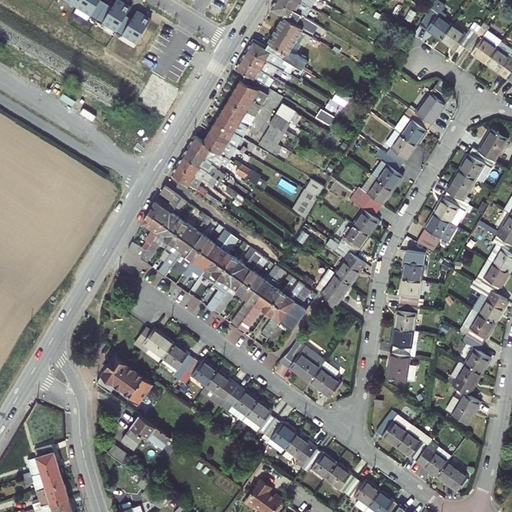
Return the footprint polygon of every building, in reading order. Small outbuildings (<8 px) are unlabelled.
[(81,0),(78,6),(92,13),(90,16),(97,20),(107,3),(101,0),(81,0)] [(127,15),(131,8),(118,0),(116,0),(113,7),(107,3),(97,20),(103,24),(105,21),(118,29),(127,15)] [(307,17),(278,0),(276,0),(271,9),(284,17),(306,30),(304,32),(309,34),(312,36),(319,25),(306,18),(307,17)] [(312,8),(299,0),(278,0),(307,17),(312,8)] [(447,5),(439,0),(434,0),(434,1),(444,9),(447,5)] [(445,18),(440,14),(443,11),(444,9),(434,1),(428,11),(420,24),(441,39),(452,23),(445,18)] [(118,29),(116,32),(123,36),(125,33),(138,41),(151,19),(137,11),(133,18),(127,15),(118,29)] [(306,30),(284,17),(266,47),(274,51),(290,61),(303,69),(308,60),(296,53),(309,34),(304,32),(306,30)] [(490,26),(484,22),(481,27),(487,31),(487,30),(490,26)] [(467,33),(452,23),(441,39),(456,49),(460,43),(466,48),(481,27),(474,23),(467,33)] [(502,41),(487,30),(487,31),(481,27),(466,48),(486,62),(501,41),(502,41)] [(155,39),(142,61),(155,69),(169,48),(155,39)] [(274,51),(266,47),(253,39),(248,49),(279,68),(283,70),(285,71),(290,61),(274,51)] [(511,48),(501,41),(486,62),(507,77),(511,69),(511,48)] [(279,68),(248,49),(242,58),(271,75),(274,77),(274,76),(279,68)] [(271,75),(242,58),(236,68),(265,85),(271,75)] [(283,70),(279,68),(274,76),(278,79),(283,70)] [(268,94),(242,79),(236,90),(262,105),(268,94)] [(435,83),(415,111),(431,122),(451,94),(435,83)] [(262,105),(236,90),(230,100),(256,116),(262,105)] [(349,97),(338,91),(334,97),(345,104),(349,97)] [(256,116),(230,100),(223,110),(249,126),(256,116)] [(295,111),(282,103),(276,114),(289,121),(295,112),(295,111)] [(335,116),(322,108),(317,117),(330,125),(335,116)] [(249,126),(223,110),(217,121),(243,137),(249,126)] [(415,111),(400,131),(417,143),(431,122),(415,111)] [(302,116),(295,112),(289,121),(291,122),(297,126),(302,116)] [(289,121),(276,114),(270,124),(271,125),(284,133),(287,129),(291,122),(289,121)] [(243,137),(217,121),(211,131),(237,147),(243,137)] [(284,133),(271,125),(265,135),(279,144),(285,133),(284,133)] [(492,128),(479,150),(495,160),(508,138),(492,128)] [(297,135),(287,129),(284,133),(285,133),(295,139),(297,135)] [(237,147),(211,131),(205,142),(221,153),(230,159),(237,147)] [(400,131),(385,152),(402,164),(417,143),(400,131)] [(205,142),(195,135),(189,146),(207,158),(213,162),(220,167),(223,162),(226,165),(230,159),(221,153),(205,142)] [(279,144),(265,135),(260,144),(278,155),(283,146),(279,144)] [(212,164),(213,162),(207,158),(189,146),(184,155),(201,167),(208,171),(210,174),(217,179),(221,181),(225,175),(212,164)] [(460,169),(476,178),(483,182),(491,168),(490,167),(495,160),(479,150),(474,147),(460,169)] [(397,171),(402,164),(385,152),(371,173),(393,188),(402,175),(397,171)] [(201,167),(184,155),(178,164),(196,176),(202,181),(212,187),(217,179),(210,174),(208,171),(201,167)] [(199,185),(202,181),(196,176),(178,164),(173,173),(190,185),(213,200),(212,201),(220,206),(222,203),(199,185)] [(250,170),(241,164),(236,172),(246,178),(250,170)] [(246,178),(265,189),(270,182),(261,177),(263,174),(252,167),(250,170),(246,178)] [(476,178),(460,169),(447,190),(463,199),(476,178)] [(393,188),(371,173),(356,193),(379,208),(393,188)] [(325,186),(313,179),(307,189),(319,196),(325,186)] [(150,210),(166,221),(173,211),(175,208),(183,198),(165,186),(163,190),(175,200),(169,209),(157,200),(150,210)] [(238,193),(229,186),(226,190),(235,197),(238,193)] [(319,196),(307,189),(294,210),(306,218),(319,196)] [(450,221),(463,199),(447,190),(434,212),(450,221)] [(246,199),(238,193),(235,197),(236,198),(233,203),(240,208),(246,199)] [(374,214),(379,208),(356,193),(352,200),(350,199),(346,205),(360,214),(354,222),(370,232),(380,218),(374,214)] [(502,207),(509,211),(511,213),(511,195),(510,194),(502,207)] [(180,211),(187,201),(183,198),(175,208),(180,211)] [(131,237),(144,208),(136,205),(123,234),(131,237)] [(150,210),(144,222),(154,229),(142,245),(134,240),(130,249),(139,256),(166,221),(150,210)] [(173,211),(166,221),(178,230),(185,220),(173,211)] [(511,213),(509,211),(496,233),(511,241),(511,213)] [(203,212),(196,220),(201,224),(203,221),(207,215),(203,212)] [(426,227),(419,239),(434,248),(440,237),(447,241),(456,225),(450,221),(434,212),(425,227),(426,227)] [(203,221),(201,224),(206,227),(212,219),(207,215),(203,221)] [(197,229),(185,220),(178,230),(190,239),(197,229)] [(165,246),(178,230),(166,221),(139,256),(145,260),(158,242),(165,247),(165,246)] [(370,232),(354,222),(340,242),(356,253),(370,232)] [(210,238),(197,229),(190,239),(202,248),(210,238)] [(221,238),(226,242),(233,233),(228,229),(221,238)] [(178,230),(165,246),(171,251),(158,268),(164,273),(178,254),(190,239),(178,230)] [(228,251),(239,237),(233,233),(226,242),(222,247),(214,256),(226,265),(233,254),(228,251)] [(503,245),(493,261),(510,270),(511,265),(511,241),(496,233),(493,239),(503,245)] [(340,242),(332,236),(327,242),(347,256),(337,271),(353,283),(368,261),(356,253),(340,242)] [(222,247),(210,238),(202,248),(214,256),(222,247)] [(190,264),(202,248),(190,239),(178,254),(183,259),(169,277),(176,282),(190,264)] [(241,260),(233,254),(226,265),(238,274),(256,250),(252,246),(241,260)] [(202,273),(214,256),(202,248),(190,264),(196,269),(188,279),(194,283),(202,273)] [(256,250),(238,274),(250,282),(258,272),(252,267),(257,260),(262,254),(256,250)] [(409,252),(406,275),(424,278),(428,254),(409,252)] [(268,258),(264,255),(259,262),(263,265),(265,262),(268,258)] [(213,282),(226,265),(214,256),(202,273),(213,282)] [(481,281),(497,291),(510,270),(493,261),(481,281)] [(269,272),(274,276),(281,267),(276,263),(269,272)] [(206,303),(212,308),(238,274),(226,265),(213,282),(219,286),(206,303)] [(277,279),(284,270),(281,267),(274,276),(270,281),(263,291),(275,300),(283,289),(277,286),(280,282),(277,279)] [(337,271),(331,267),(322,280),(332,287),(329,291),(326,295),(328,297),(338,304),(353,283),(337,271)] [(270,281),(258,272),(250,282),(263,291),(270,281)] [(238,274),(212,308),(219,313),(237,288),(243,293),(250,282),(238,274)] [(420,303),(424,278),(406,275),(402,300),(420,303)] [(489,295),(480,310),(497,320),(506,305),(505,304),(509,298),(497,291),(481,281),(476,278),(471,285),(489,295)] [(283,289),(275,300),(287,309),(305,284),(301,281),(290,295),(283,289)] [(231,321),(237,326),(263,291),(250,282),(243,293),(249,297),(231,321)] [(311,288),(305,284),(287,309),(279,319),(292,328),(307,307),(300,302),(311,288)] [(263,291),(237,326),(242,330),(261,305),(267,310),(275,300),(263,291)] [(267,335),(279,319),(287,309),(275,300),(267,310),(273,315),(261,331),(261,332),(266,336),(267,335)] [(416,328),(420,303),(402,300),(398,325),(416,328)] [(480,310),(467,332),(484,342),(497,320),(480,310)] [(144,342),(164,356),(175,340),(156,326),(153,329),(146,323),(133,341),(140,347),(144,342)] [(413,352),(416,328),(398,325),(394,350),(413,352)] [(475,345),(466,361),(482,370),(491,355),(480,349),(484,342),(467,332),(464,339),(475,345)] [(300,334),(282,358),(310,379),(325,358),(327,355),(300,334)] [(164,356),(184,372),(196,356),(175,340),(164,356)] [(144,342),(140,347),(160,361),(164,356),(144,342)] [(413,352),(394,350),(390,376),(409,378),(409,377),(410,378),(415,379),(417,377),(417,375),(416,373),(418,363),(411,362),(413,352)] [(98,381),(115,394),(119,388),(140,403),(155,382),(118,355),(98,381)] [(192,372),(207,383),(218,368),(204,357),(201,360),(196,356),(184,372),(190,376),(192,372)] [(325,358),(310,379),(331,394),(341,378),(334,373),(338,367),(325,358)] [(466,390),(470,392),(482,370),(466,361),(458,375),(452,371),(448,379),(466,390)] [(218,368),(207,383),(203,389),(222,403),(227,398),(238,383),(218,368)] [(242,419),(257,397),(238,383),(227,398),(233,402),(228,409),(242,419)] [(470,392),(466,390),(453,412),(469,422),(482,400),(470,392)] [(259,426),(265,430),(276,414),(271,410),(272,408),(257,397),(242,419),(256,430),(259,426)] [(375,427),(396,443),(407,428),(412,422),(384,401),(372,418),(379,423),(375,427)] [(122,440),(135,449),(146,435),(164,449),(173,437),(142,414),(122,440)] [(282,449),(297,430),(276,414),(265,430),(279,440),(276,444),(282,449)] [(396,443),(416,458),(427,444),(407,428),(396,443)] [(301,463),(304,459),(316,444),(297,430),(282,449),(288,454),(301,463)] [(117,442),(110,452),(125,463),(132,454),(117,442)] [(60,467),(53,443),(35,448),(38,456),(28,459),(32,471),(25,474),(26,477),(60,467)] [(321,479),(325,474),(336,459),(316,444),(304,459),(319,470),(315,474),(321,479)] [(416,458),(437,474),(448,459),(427,444),(416,458)] [(331,479),(345,489),(357,474),(336,459),(325,474),(321,479),(327,483),(331,479)] [(467,474),(448,459),(437,474),(456,488),(467,474)] [(65,482),(60,467),(26,477),(28,483),(35,481),(38,491),(48,488),(65,482)] [(363,508),(368,501),(379,486),(365,476),(363,479),(357,474),(345,489),(351,494),(354,490),(358,494),(353,501),(363,508)] [(151,482),(144,477),(139,484),(146,489),(151,482)] [(272,485),(261,477),(244,500),(253,506),(255,504),(266,511),(271,511),(283,497),(275,491),(274,493),(269,489),(272,485)] [(70,498),(65,482),(48,488),(37,491),(40,498),(33,501),(35,508),(52,503),(70,498)] [(173,499),(151,482),(146,489),(142,494),(161,508),(173,499)] [(389,511),(399,500),(379,486),(368,501),(381,511),(379,511),(389,511)] [(74,511),(70,498),(52,503),(35,508),(36,511),(43,510),(43,511),(74,511)] [(415,511),(399,500),(389,511),(415,511)]
